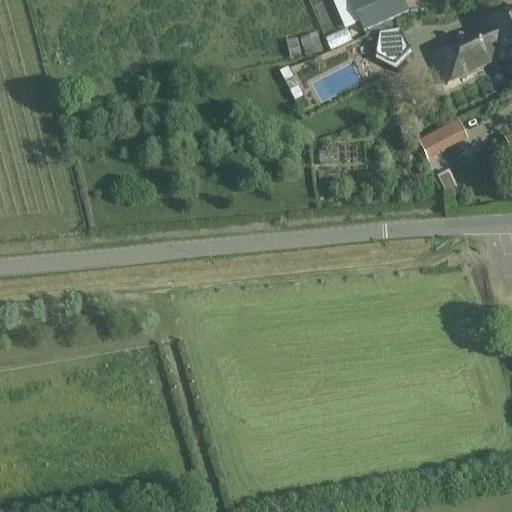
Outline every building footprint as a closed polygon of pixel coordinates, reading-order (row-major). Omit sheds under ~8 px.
[(410,15),(403,0),(347,0),(363,35),(410,15)] [(505,57),(511,70),(511,14),(483,29),(434,52),(432,61),(446,85),(452,86),(500,62),(499,60),(505,57)] [(320,33),(300,41),(306,57),(326,50),(320,33)] [(380,36),(376,62),(397,73),(413,56),(402,33),(380,36)] [(288,70),(281,74),(286,83),(293,79),(288,70)] [(298,90),(291,93),(296,102),(303,98),(298,90)] [(345,97),(324,106),(331,122),(352,113),(345,97)] [(427,162),(468,142),(458,123),(418,143),(427,162)]
